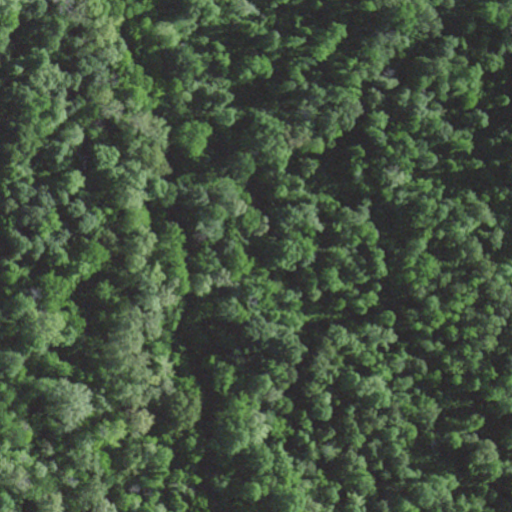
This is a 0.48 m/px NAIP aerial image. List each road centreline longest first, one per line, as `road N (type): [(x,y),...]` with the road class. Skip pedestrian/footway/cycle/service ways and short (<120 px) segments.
road 1 (residential): [(197,511),(150,0)]
road 2 (residential): [(159,161),(96,0)]
